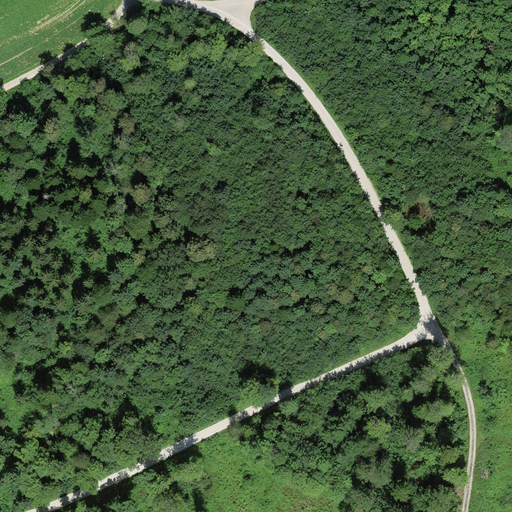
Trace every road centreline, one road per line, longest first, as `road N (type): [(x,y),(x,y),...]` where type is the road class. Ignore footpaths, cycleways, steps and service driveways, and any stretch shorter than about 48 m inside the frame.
road 1 (track): [(179,0),(221,13),(316,104),(432,327),(31,511)]
road 2 (track): [(432,327),(460,371),(472,411),(465,511)]
road 3 (track): [(0,86),(72,50),(129,0)]
